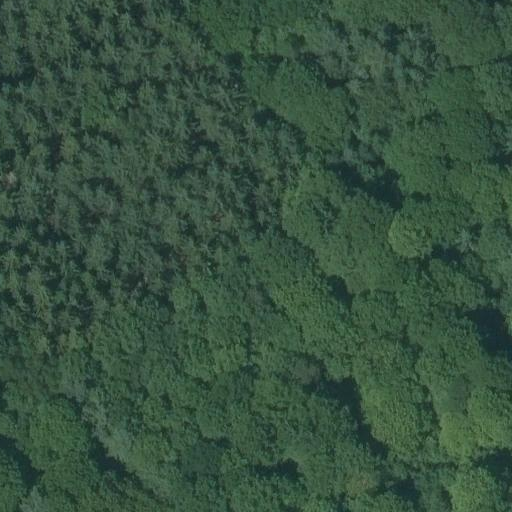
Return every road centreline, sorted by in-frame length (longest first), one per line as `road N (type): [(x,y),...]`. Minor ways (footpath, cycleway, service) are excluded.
road 1 (track): [(511,407),(190,0)]
road 2 (track): [(140,511),(0,351)]
